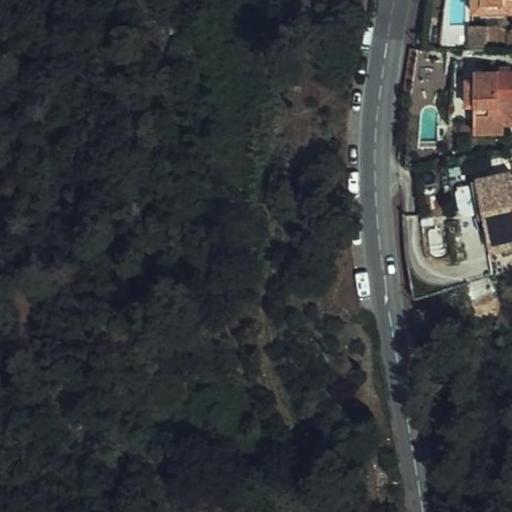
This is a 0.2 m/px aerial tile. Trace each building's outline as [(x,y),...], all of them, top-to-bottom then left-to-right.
[(511,6),(472,6),(472,13),(472,39),(511,38),(511,6)] [(463,13),(463,39),(472,39),(472,13),(463,13)] [(415,108),(447,107),(446,85),(414,86),(415,108)] [(511,99),(465,99),(465,106),(465,132),(465,152),(492,152),(505,152),(505,132),(511,132),(511,99)] [(457,132),(465,132),(465,106),(457,107),(457,132)] [(492,152),(465,152),(465,161),(492,161),(492,152)] [(460,208),(493,301),(511,294),(511,242),(495,196),(460,208)]
